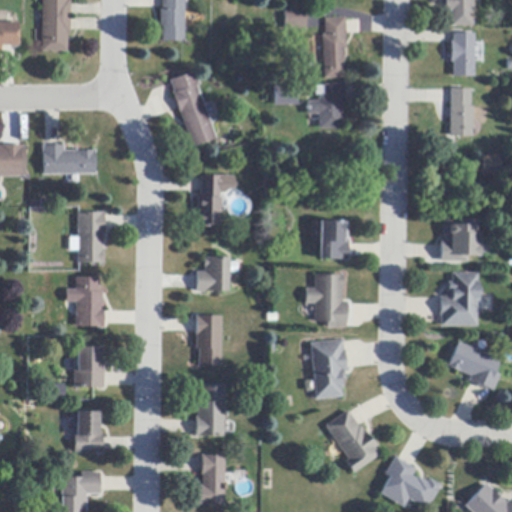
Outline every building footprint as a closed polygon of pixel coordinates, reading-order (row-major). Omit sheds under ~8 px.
[(68,0),(68,4),(68,16),(68,19),(68,30),(68,34),(66,34),(66,52),(40,52),(40,0),(68,0)] [(183,0),(183,2),(183,9),(182,43),(160,43),(160,27),(158,27),(158,10),(161,10),(161,8),(161,0),(183,0)] [(470,0),(470,25),(471,27),(449,27),(449,12),(444,12),(444,0),(470,0)] [(304,10),(304,29),(304,30),(283,30),(283,9),(304,9),(304,10)] [(344,20),(344,22),(345,34),(345,49),(341,49),(342,79),(323,79),(322,67),(321,38),(321,36),(323,36),(323,28),(323,19),(324,19),(343,19),(344,18),(344,20)] [(0,23),(11,23),(17,23),(17,47),(14,47),(1,47),(0,47),(0,23)] [(473,35),(472,78),(451,78),(452,63),(449,63),(449,43),(449,42),(452,42),(452,34),(473,35)] [(202,105),(209,124),(215,140),(191,148),(179,114),(177,109),(171,93),(173,92),(170,85),(169,82),(193,73),(198,86),(196,87),(202,105)] [(343,87),(343,100),(343,103),(340,103),(341,130),(318,130),(317,115),(306,115),(306,102),(317,102),(317,96),(314,96),(314,87),(323,86),(323,85),(343,85),(343,87)] [(296,106),(274,106),(273,87),(296,86),(296,106)] [(471,109),(471,123),(470,138),(448,137),(449,104),(449,91),(449,90),(469,90),(469,107),(471,107),(471,109)] [(21,178),(0,178),(0,146),(3,146),(18,146),(21,146),(21,178)] [(94,175),(42,176),(42,146),(45,146),(59,146),(62,146),(63,152),(94,151),(94,175)] [(481,157),(500,158),(499,177),(480,176),(481,157)] [(196,226),(196,198),(199,198),(199,192),(199,180),(199,177),(232,177),(232,191),(227,191),(223,194),(219,194),(218,226),(196,226)] [(103,217),(103,229),(103,233),(101,233),(101,264),(77,264),(77,251),(77,239),(77,214),(103,214),(103,217)] [(466,263),(439,262),(439,259),(439,247),(439,242),(442,242),(442,237),(441,236),(441,225),(447,219),(459,219),(459,220),(474,221),(474,234),(477,234),(477,246),(478,246),(477,256),(466,256),(466,263)] [(346,245),(346,257),(346,261),(318,260),(319,222),(334,223),(334,222),(338,222),(338,223),(344,223),(347,224),(346,245)] [(228,258),(228,263),(236,264),(235,273),(228,272),(227,292),(211,292),(211,293),(195,292),(195,289),(196,277),(196,273),(203,273),(203,257),(228,258)] [(477,298),(477,301),(475,301),(475,311),(475,328),(439,327),(439,323),(439,316),(438,316),(438,313),(439,301),(438,301),(438,300),(438,298),(450,298),(450,292),(446,292),(446,283),(450,283),(450,274),(476,275),(475,283),(478,283),(477,288),(479,288),(479,295),(477,295),(477,298)] [(342,276),(342,289),(341,289),(341,303),(346,303),(346,305),(346,321),(345,321),(345,327),(345,329),(326,329),(326,323),(313,323),(313,316),(313,305),(307,305),(304,305),(304,290),(313,290),(313,276),(342,276)] [(103,312),(103,324),(103,328),(96,328),(75,327),(75,317),(75,303),(66,303),(65,303),(65,290),(75,290),(76,279),(98,279),(98,293),(102,293),(102,308),(103,308),(103,312)] [(220,317),(219,367),(197,367),(198,350),(195,350),(195,332),(195,321),(195,317),(220,317)] [(342,344),(343,351),(344,351),(346,369),(346,371),(343,372),(344,379),(341,379),(342,389),(340,389),(341,398),(315,401),(309,344),(342,341),(342,344)] [(471,349),(480,353),(499,361),(493,374),(499,376),(492,392),(490,391),(484,388),(483,390),(470,384),(467,382),(469,377),(447,367),(458,343),(471,349)] [(103,374),(103,386),(103,389),(73,388),(73,371),(76,371),(76,348),(96,348),(96,349),(100,349),(100,360),(104,360),(103,374)] [(223,386),(223,438),(201,437),(201,438),(194,438),(194,434),(195,422),(195,417),(196,417),(196,403),(200,403),(200,386),(223,386)] [(349,414),(358,427),(359,427),(363,433),(364,432),(375,447),(374,448),(379,455),(353,474),(344,462),(347,460),(324,428),(347,412),(349,414)] [(102,439),(102,451),(102,454),(73,454),(74,442),(74,435),(75,435),(76,420),(76,413),(98,413),(98,435),(102,436),(102,439)] [(224,457),(223,506),(194,505),(194,486),(201,486),(201,476),(200,476),(200,472),(200,459),(201,457),(224,457)] [(399,460),(411,468),(415,470),(411,477),(415,479),(416,477),(426,483),(428,480),(439,486),(425,510),(414,503),(408,500),(404,507),(403,509),(380,495),(389,478),(384,475),(394,458),(399,460)] [(99,478),(99,491),(99,496),(86,496),(86,511),(61,511),(61,508),(61,489),(61,479),(81,479),(81,473),(99,473),(99,478)] [(511,502),(511,511),(469,511),(464,507),(485,485),(491,490),(492,489),(501,497),(500,499),(505,504),(509,500),(511,502)]
